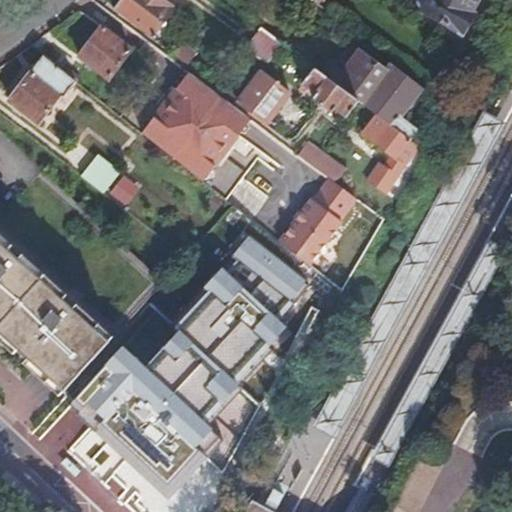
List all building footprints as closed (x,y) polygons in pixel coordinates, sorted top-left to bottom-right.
[(124,0),(115,12),(152,40),(173,12),(158,0),(124,0)] [(314,21),(323,9),(315,3),(311,0),(302,0),(297,8),(314,21)] [(475,0),(426,0),(420,10),(460,36),(472,17),(470,16),(479,2),(475,0)] [(284,76),(298,56),(258,27),(244,48),(284,76)] [(121,86),(143,56),(110,32),(87,60),(121,86)] [(357,100),(364,105),(368,101),(393,119),(417,88),(391,69),(387,74),(358,54),(344,73),(333,65),(325,75),(357,100)] [(79,85),(75,82),(41,55),(5,101),(38,128),(62,97),(66,101),(79,85)] [(346,115),(357,100),(325,75),(316,69),(304,84),(318,94),(314,100),(329,113),(334,107),(346,115)] [(260,72),(237,103),(265,124),(288,93),(260,72)] [(139,132),(200,181),(236,136),(249,120),(186,74),(175,89),(139,132)] [(312,428),(336,441),(507,123),(484,111),(328,398),(312,428)] [(393,158),(408,138),(380,117),(372,128),(381,135),(375,144),(393,158)] [(249,126),(241,140),(286,163),(294,149),(249,126)] [(312,151),(304,161),(317,171),(325,161),(312,151)] [(77,175),(101,194),(116,175),(93,156),(77,175)] [(262,182),(257,190),(263,194),(278,173),(263,162),(254,176),(262,182)] [(122,173),(106,194),(124,208),(140,187),(122,173)] [(308,198),(275,241),(305,265),(339,222),(336,220),(353,197),(329,179),(312,201),(308,198)] [(0,331),(63,389),(108,339),(0,240),(0,331)] [(390,468),(410,431),(507,252),(485,240),(367,456),(390,468)] [(127,457),(167,493),(204,453),(225,473),(271,393),(244,372),(273,337),(259,324),(293,288),(251,249),(143,367),(120,346),(68,403),(127,457)] [(260,505),(255,503),(251,510),(250,511),(272,511),(264,508),(260,505)]
